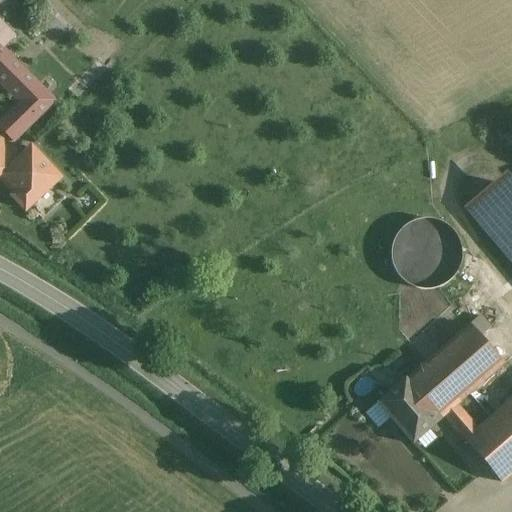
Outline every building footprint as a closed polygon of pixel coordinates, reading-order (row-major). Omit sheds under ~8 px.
[(0,46),(2,49),(14,37),(0,22),(0,46)] [(37,26),(27,35),(61,69),(70,60),(37,26)] [(37,83),(55,101),(74,82),(61,69),(27,35),(19,42),(14,37),(2,49),(37,83)] [(0,84),(18,102),(37,83),(2,49),(0,46),(0,84)] [(18,102),(0,120),(0,139),(8,148),(44,113),(55,101),(37,83),(18,102)] [(0,176),(19,159),(8,148),(0,139),(0,176)] [(19,159),(0,176),(0,179),(14,195),(13,196),(14,200),(22,209),(27,209),(59,179),(30,148),(19,159)] [(511,213),(488,187),(466,209),(511,264),(511,213)] [(387,269),(392,282),(402,293),(415,299),(430,300),(444,296),(455,286),(462,273),(463,257),(457,241),(446,230),(430,224),(414,225),(401,231),(392,242),(387,255),(387,269)] [(427,361),(377,404),(412,444),(443,417),(459,404),(503,365),(469,325),(427,361)] [(459,404),(443,417),(501,483),(511,473),(511,399),(480,428),(459,404)]
